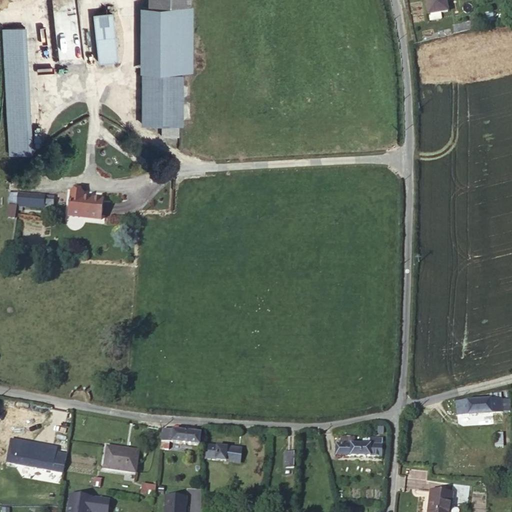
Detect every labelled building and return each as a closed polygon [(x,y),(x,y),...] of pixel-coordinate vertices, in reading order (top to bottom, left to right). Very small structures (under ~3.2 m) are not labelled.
[(440,13),(448,12),(445,0),(426,0),(429,15),(430,21),(441,19),(440,13)] [(192,6),(148,6),(147,71),(191,71),(192,6)] [(98,61),(117,60),(112,14),(93,16),(98,61)] [(7,153),(31,152),(26,25),(2,26),(7,153)] [(182,74),(142,74),(141,124),(182,124),(182,74)] [(178,125),(163,125),(163,135),(178,135),(178,125)] [(11,193),(9,206),(17,207),(18,207),(27,208),(52,211),(53,202),(44,201),(45,196),(11,193)] [(82,194),(70,193),(68,217),(101,220),(102,200),(82,198),(82,194)] [(17,207),(9,206),(7,217),(15,219),(17,207)] [(510,412),(509,399),(502,400),(501,393),(490,395),(490,401),(468,402),(468,403),(457,403),(458,416),(510,412)] [(163,430),(161,449),(169,450),(170,442),(200,446),(201,435),(163,430)] [(495,434),(495,439),(496,446),(503,446),(503,434),(495,434)] [(354,445),(341,445),(336,445),(336,456),(382,457),(382,439),(363,439),(363,445),(354,445)] [(29,456),(31,444),(11,440),(7,463),(63,474),(65,463),(66,464),(67,456),(43,451),(42,451),(41,458),(29,456)] [(43,446),(31,444),(29,456),(41,458),(42,451),(43,451),(43,446)] [(209,446),(208,460),(226,462),(243,465),(244,457),(240,457),(240,449),(209,446)] [(139,452),(108,447),(104,469),(136,473),(139,452)] [(294,453),(286,453),(286,468),(294,468),(294,453)] [(143,483),(141,493),(154,496),(156,485),(143,483)] [(470,486),(453,484),(452,494),(431,491),(428,511),(459,511),(457,509),(451,508),(451,504),(467,506),(470,486)] [(71,492),(68,511),(108,511),(110,497),(71,492)]
